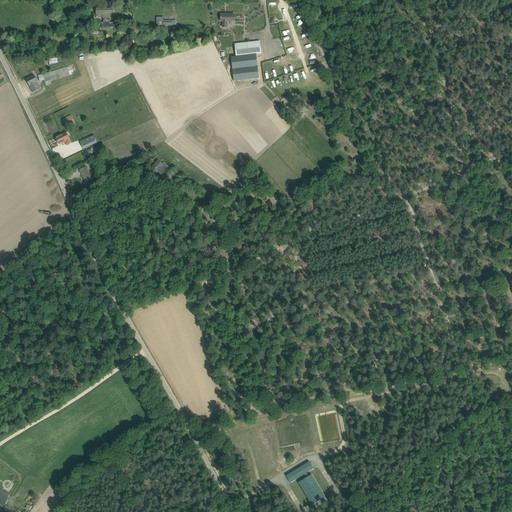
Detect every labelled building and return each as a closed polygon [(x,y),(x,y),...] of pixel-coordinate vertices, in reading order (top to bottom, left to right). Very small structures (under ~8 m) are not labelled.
[(96,7),(96,14),(103,15),(103,18),(104,18),(104,23),(101,23),(101,27),(115,28),(115,23),(109,23),(109,18),(116,18),(116,7),(96,7)] [(221,14),(221,21),(223,21),(224,28),(227,27),(227,22),(235,21),(234,14),(221,14)] [(156,17),(156,26),(159,26),(172,25),(175,25),(175,20),(163,21),(163,17),(156,17)] [(86,22),(78,22),(78,31),(86,30),(86,22)] [(232,57),(235,87),(259,84),(256,54),(261,53),(260,41),(235,44),(236,57),(232,57)] [(45,82),(72,75),(71,73),(74,72),(72,66),(43,74),(45,82)] [(41,89),(34,75),(26,79),(30,86),(33,93),(41,89)] [(75,123),(72,116),(67,118),(63,120),(66,127),(71,125),(75,123)] [(72,143),(67,132),(56,137),(59,145),(66,141),(67,145),(72,143)] [(84,140),(88,147),(97,143),(94,135),(84,140)] [(152,168),(154,170),(164,178),(171,169),(164,163),(163,164),(158,160),(152,168)] [(86,166),(79,170),(86,182),(92,179),(86,166)] [(148,170),(139,181),(144,185),(152,174),(148,170)] [(310,462),(286,476),(290,483),(304,474),(307,478),(298,482),(312,505),(325,497),(312,474),(308,476),(306,473),(314,469),(310,462)]
